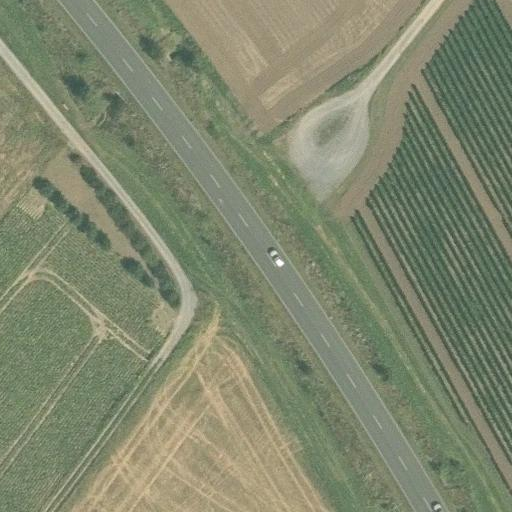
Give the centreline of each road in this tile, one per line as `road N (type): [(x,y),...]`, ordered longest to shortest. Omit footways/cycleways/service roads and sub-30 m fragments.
road 1 (primary): [(76,0),(159,97),(436,511)]
road 2 (track): [(0,45),(186,286),(188,315)]
road 3 (track): [(346,511),(235,300),(186,286)]
road 4 (track): [(55,511),(188,315)]
road 5 (track): [(306,159),(442,0)]
